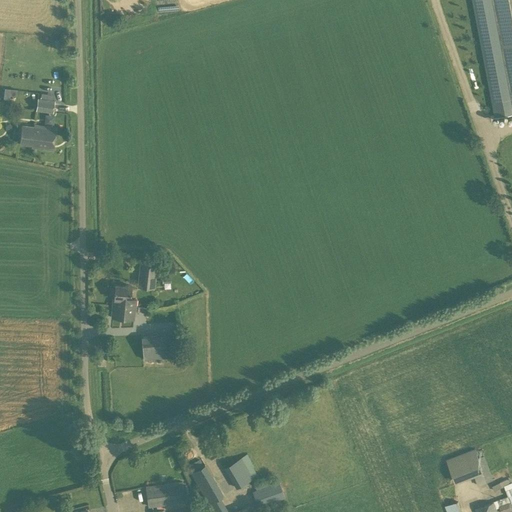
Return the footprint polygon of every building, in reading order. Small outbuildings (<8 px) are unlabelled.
[(511,0),(494,0),(511,99),(511,0)] [(5,87),(4,95),(17,96),(18,88),(5,87)] [(50,112),(52,100),(36,98),(34,110),(50,112)] [(55,124),(55,114),(45,113),(45,123),(55,124)] [(51,148),(53,127),(35,125),(35,127),(22,125),(20,142),(33,144),(32,146),(51,148)] [(142,258),(140,257),(137,286),(154,288),(157,259),(153,258),(153,254),(142,253),(142,258)] [(131,285),(115,284),(112,318),(134,319),(136,299),(130,299),(131,285)] [(141,336),(143,359),(167,357),(178,354),(177,334),(141,336)] [(475,448),(446,459),(455,483),(484,472),(475,448)] [(236,488),(253,477),(247,465),(251,463),(246,455),(241,457),(224,467),(236,488)] [(199,459),(189,464),(193,471),(200,466),(203,465),(199,459)] [(191,472),(208,504),(205,506),(208,511),(222,511),(227,510),(219,497),(224,495),(205,463),(203,465),(200,466),(191,472)] [(272,478),(254,485),(256,489),(252,491),(258,507),(269,502),(272,508),(281,504),(279,499),(284,497),(278,481),(274,483),(272,478)] [(185,502),(182,481),(165,483),(145,486),(148,506),(157,505),(185,502)] [(460,511),(456,501),(444,506),(446,511),(460,511)] [(497,511),(494,502),(475,509),(475,511),(497,511)] [(505,511),(511,510),(511,509),(508,502),(499,506),(499,507),(501,511),(505,511)]
